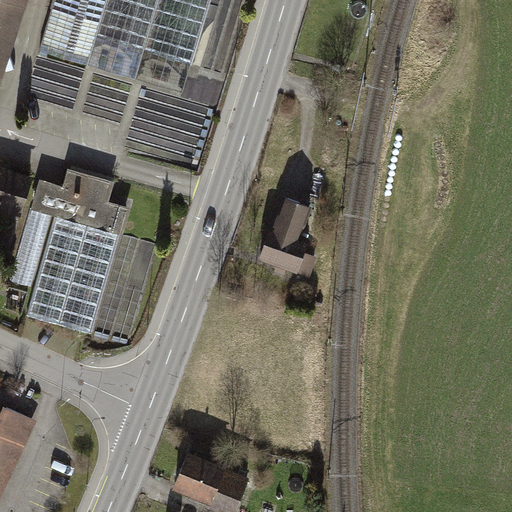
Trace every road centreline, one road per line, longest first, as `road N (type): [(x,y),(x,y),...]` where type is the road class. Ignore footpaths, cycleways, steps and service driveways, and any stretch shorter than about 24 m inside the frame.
road 1 (track): [(469,0),(468,43),(454,86),(425,110),(389,329),(396,511)]
road 2 (primary): [(148,413),(286,0)]
road 3 (unknown): [(224,198),(11,143)]
road 4 (residential): [(148,413),(0,350)]
